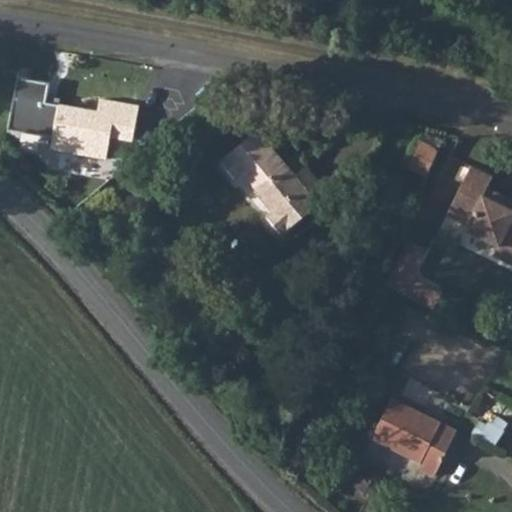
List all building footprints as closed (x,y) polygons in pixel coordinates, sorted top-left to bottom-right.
[(50,87),(18,81),(9,133),(54,141),(52,153),(108,163),(111,141),(134,145),(140,110),(101,103),(99,115),(47,106),(50,87)] [(295,175),(258,131),(223,160),(236,177),(242,172),(275,211),(269,215),(282,232),(318,202),(317,200),(295,175)] [(439,148),(422,140),(409,166),(426,175),(439,148)] [(493,173),(471,162),(446,210),(467,221),(465,225),(498,241),(493,251),(511,261),(511,200),(485,187),(493,173)] [(295,175),(317,200),(328,190),(307,165),(295,175)] [(403,246),(421,255),(424,248),(406,239),(403,246)] [(421,255),(403,246),(385,283),(409,296),(418,277),(411,274),(421,255)] [(418,277),(409,296),(433,308),(442,289),(418,277)] [(458,430),(392,397),(372,437),(422,461),(419,466),(436,474),(458,430)]
